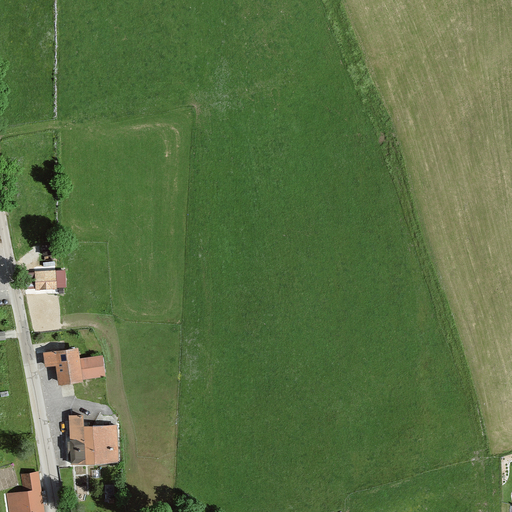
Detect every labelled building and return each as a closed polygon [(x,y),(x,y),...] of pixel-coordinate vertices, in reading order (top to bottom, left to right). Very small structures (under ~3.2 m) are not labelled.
[(27,287),(65,285),(64,271),(26,273),(27,287)] [(78,346),(40,350),(42,367),(54,365),(56,384),(105,378),(102,355),(80,358),(78,346)] [(65,412),(68,466),(120,463),(118,423),(82,424),(82,411),(65,412)] [(38,471),(20,472),(22,490),(40,488),(38,471)] [(22,490),(7,492),(9,511),(43,511),(40,488),(22,490)]
